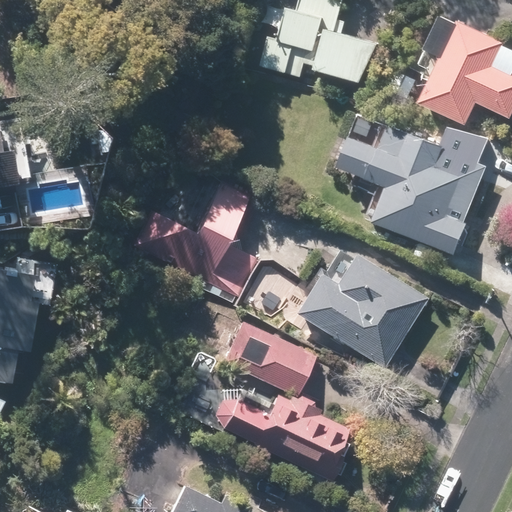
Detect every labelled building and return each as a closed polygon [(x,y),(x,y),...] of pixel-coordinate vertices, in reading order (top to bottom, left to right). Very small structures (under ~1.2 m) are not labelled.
[(260,65),(321,84),(324,72),(365,85),(378,42),(337,30),(346,0),(296,0),(294,6),(280,2),(260,65)] [(511,75),(495,67),(507,45),(461,22),(419,103),(465,127),(477,102),(509,118),(511,111),(511,75)] [(17,179),(105,164),(95,104),(0,120),(0,188),(19,186),(17,179)] [(352,137),(339,168),(385,187),(372,220),(456,255),(494,164),(389,121),(378,148),(352,137)] [(168,156),(129,243),(208,278),(246,191),(168,156)] [(425,298),(351,251),(332,280),(318,271),(292,312),(381,368),(425,298)] [(0,380),(11,381),(13,350),(28,350),(31,275),(0,274),(0,380)] [(328,488),(355,431),(317,413),(322,404),(297,392),(315,356),(237,319),(217,360),(235,369),(209,422),(299,465),(296,472),(328,488)] [(179,484),(165,511),(246,511),(249,507),(223,494),(219,503),(179,484)]
